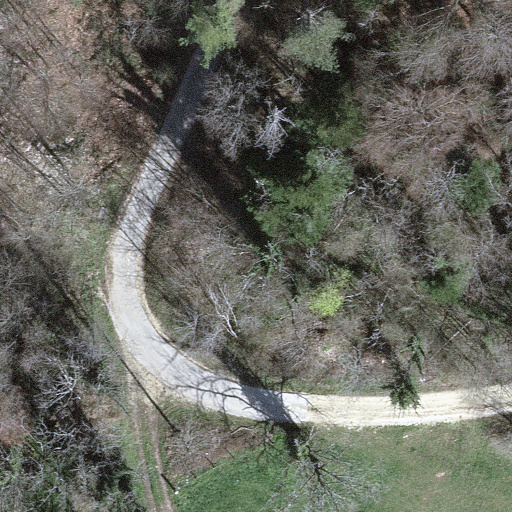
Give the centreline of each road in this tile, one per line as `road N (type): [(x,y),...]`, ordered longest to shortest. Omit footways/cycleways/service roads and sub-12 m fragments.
road 1 (track): [(511,393),(418,402),(252,398),(184,379),(141,340),(121,275),(124,239),(144,175),(231,0)]
road 2 (track): [(144,175),(307,110),(430,13)]
road 3 (track): [(154,357),(133,433),(161,511)]
